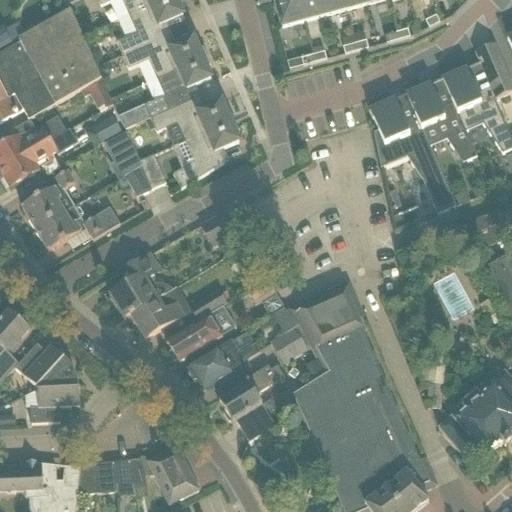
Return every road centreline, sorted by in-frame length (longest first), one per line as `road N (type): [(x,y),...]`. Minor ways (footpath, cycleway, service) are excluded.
road 1 (residential): [(44,297),(65,276),(283,168),(271,113)]
road 2 (residential): [(496,0),(425,64),(364,92),(271,113)]
road 3 (residential): [(253,511),(201,435),(138,369)]
road 4 (residential): [(0,447),(63,445),(138,369)]
